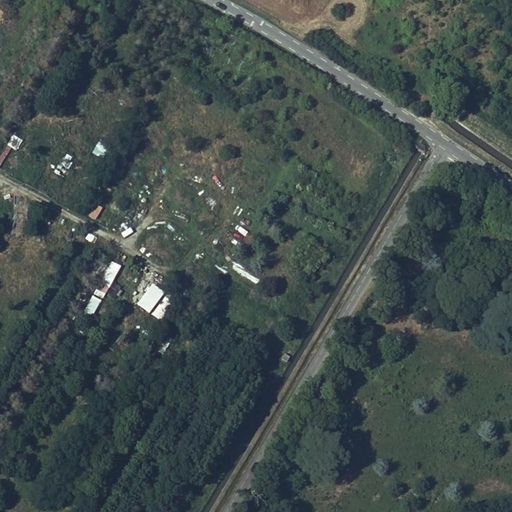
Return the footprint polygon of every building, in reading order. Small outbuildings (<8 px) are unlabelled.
[(53,173),(64,178),(72,160),(61,155),(53,173)] [(88,217),(96,220),(102,207),(94,203),(88,217)] [(94,316),(120,265),(110,260),(85,311),(94,316)] [(150,313),(164,291),(151,282),(136,303),(150,313)] [(109,291),(115,295),(120,286),(114,283),(109,291)] [(151,313),(158,319),(174,301),(166,295),(151,313)]
